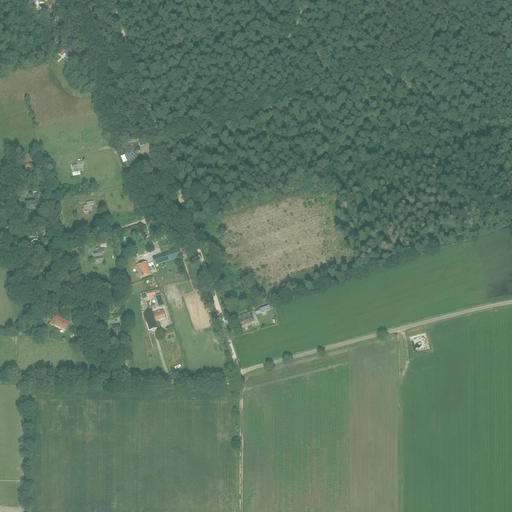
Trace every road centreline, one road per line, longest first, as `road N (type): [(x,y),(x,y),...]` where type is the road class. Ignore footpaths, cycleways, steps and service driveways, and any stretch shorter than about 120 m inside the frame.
road 1 (unclassified): [(22,381),(223,383),(265,364),(511,302)]
road 2 (track): [(160,143),(401,59),(511,91)]
road 3 (track): [(238,373),(121,30)]
road 4 (track): [(16,166),(20,250),(32,285),(100,321),(106,342),(124,351),(125,382)]
road 5 (track): [(241,511),(237,376)]
road 6 (unclassified): [(20,511),(22,381)]
